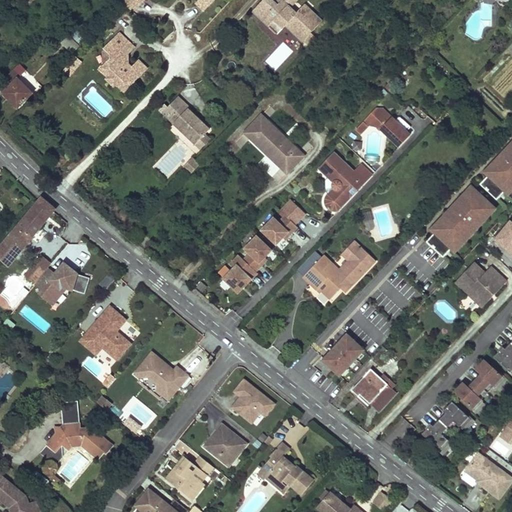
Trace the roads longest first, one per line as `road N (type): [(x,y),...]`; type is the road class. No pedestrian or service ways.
road 1 (residential): [(236,347),(446,511)]
road 2 (residential): [(53,198),(236,347)]
road 3 (residential): [(236,347),(111,511)]
road 4 (residential): [(186,53),(53,198)]
road 5 (unknown): [(286,384),(414,246)]
road 6 (unknown): [(216,331),(331,213)]
